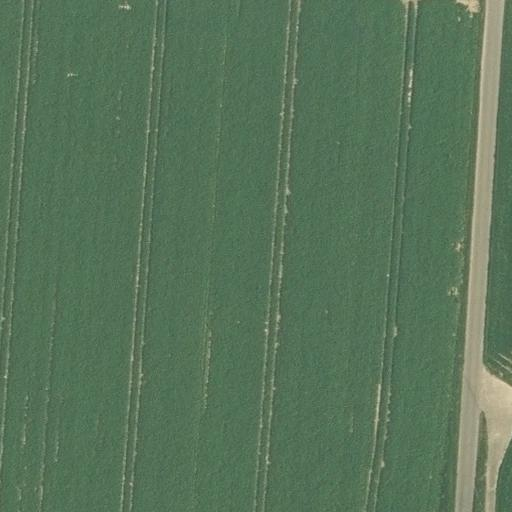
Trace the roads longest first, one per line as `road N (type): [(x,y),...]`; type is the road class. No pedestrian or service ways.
road 1 (track): [(494,0),(463,511)]
road 2 (track): [(491,511),(494,421),(471,392)]
